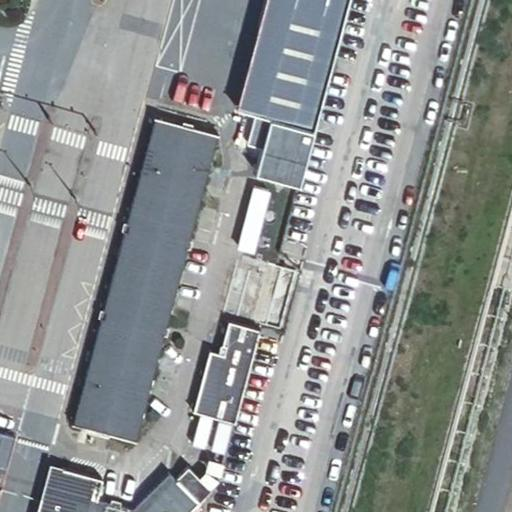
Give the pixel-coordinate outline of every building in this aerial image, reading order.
[(303,188),(353,0),(272,0),(242,112),(289,125),(274,180),(303,188)] [(143,444),(225,139),(161,122),(79,427),(143,444)] [(275,329),(291,271),(271,266),(268,277),(249,272),(236,319),(275,329)] [(240,425),(265,332),(233,324),(224,357),(215,354),(199,414),(240,425)] [(11,428),(0,424),(0,460),(8,463),(15,444),(11,428)] [(236,433),(217,427),(210,451),(229,456),(236,433)] [(56,511),(67,473),(54,469),(47,498),(43,511),(56,511)] [(106,483),(67,473),(56,511),(195,511),(213,494),(192,473),(187,478),(180,472),(136,511),(133,511),(101,503),(106,483)]
